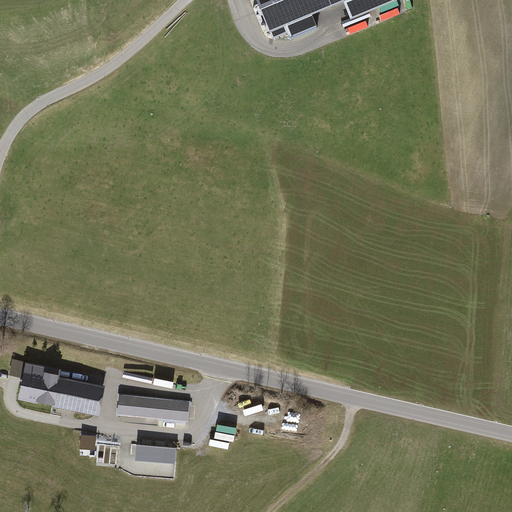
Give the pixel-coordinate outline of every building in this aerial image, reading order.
[(257,0),(270,30),(285,24),(292,39),(315,30),(308,14),(342,0),(345,0),(353,18),(397,0),(396,0),(257,0)] [(62,371),(14,361),(12,375),(25,378),(21,399),(97,414),(102,388),(60,380),(62,371)] [(187,422),(188,403),(119,398),(118,416),(187,422)] [(235,440),(237,426),(218,424),(216,438),(235,440)] [(81,433),(81,448),(96,448),(96,434),(81,433)] [(176,451),(137,447),(135,462),(175,466),(176,451)]
